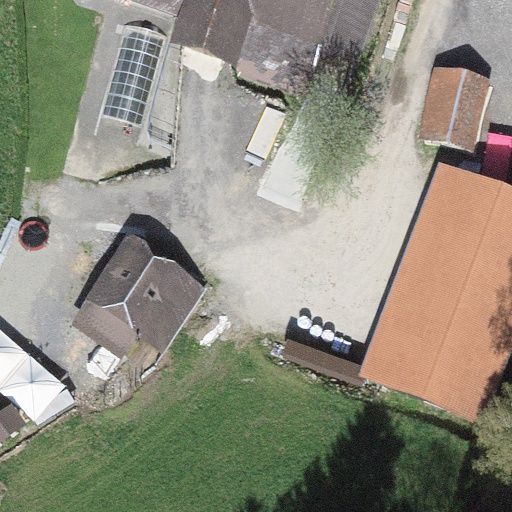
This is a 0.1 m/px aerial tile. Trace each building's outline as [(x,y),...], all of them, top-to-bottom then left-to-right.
[(372,0),(87,0),(82,18),(345,93),(372,0)] [(485,99),(441,91),(429,161),(473,169),(485,99)] [(511,205),(452,181),(377,368),(472,406),(511,307),(511,205)] [(199,291),(131,243),(69,331),(137,378),(199,291)] [(28,364),(47,398),(85,377),(65,343),(28,364)]
